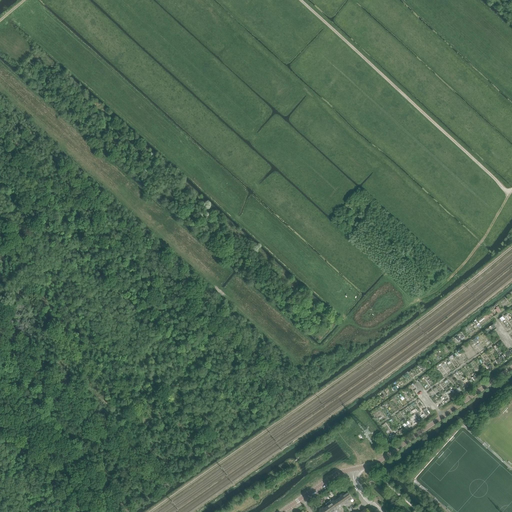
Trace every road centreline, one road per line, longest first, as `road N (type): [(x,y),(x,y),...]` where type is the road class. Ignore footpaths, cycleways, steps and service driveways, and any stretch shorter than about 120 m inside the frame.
road 1 (track): [(511,249),(149,511)]
road 2 (unclassified): [(370,465),(511,367)]
